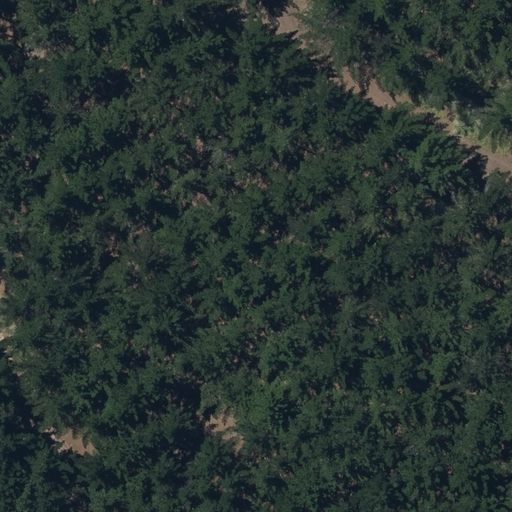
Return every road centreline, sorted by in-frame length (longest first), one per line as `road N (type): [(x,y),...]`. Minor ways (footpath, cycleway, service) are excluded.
road 1 (track): [(511,270),(124,0)]
road 2 (track): [(0,368),(69,511)]
